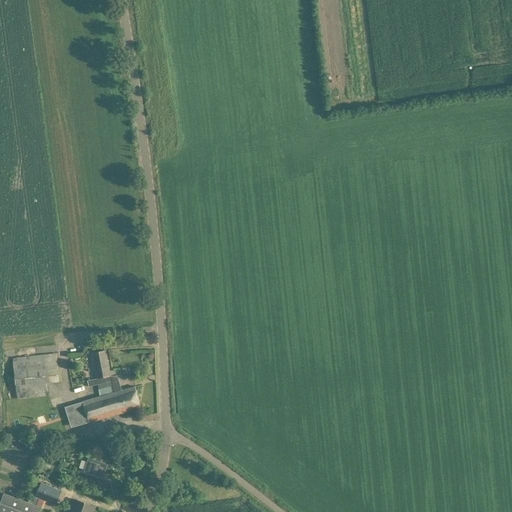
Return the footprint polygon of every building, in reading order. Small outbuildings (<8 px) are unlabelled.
[(100,396),(75,404),(82,422),(82,424),(141,408),(135,386),(113,392),(108,372),(110,371),(106,350),(91,353),(96,379),(88,381),(89,387),(97,385),(100,396)] [(56,353),(13,358),(14,372),(17,399),(48,396),(47,383),(59,382),(57,359),(56,353)] [(88,458),(84,471),(104,477),(108,464),(88,458)] [(42,483),(37,496),(46,500),(57,504),(62,491),(42,483)] [(46,500),(37,496),(36,496),(32,504),(4,493),(0,503),(0,511),(40,511),(42,508),(43,508),(46,500)] [(92,511),(95,507),(77,499),(71,511),(92,511)]
